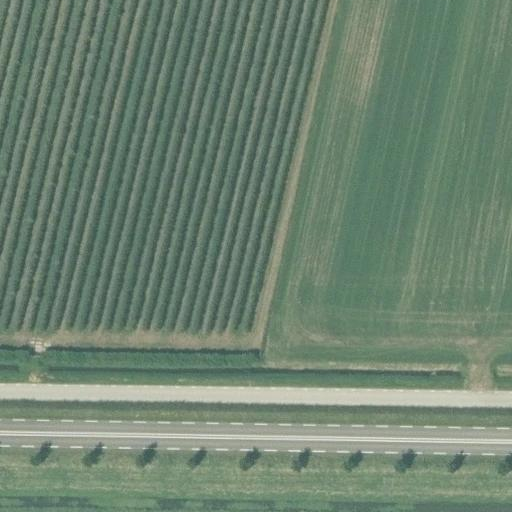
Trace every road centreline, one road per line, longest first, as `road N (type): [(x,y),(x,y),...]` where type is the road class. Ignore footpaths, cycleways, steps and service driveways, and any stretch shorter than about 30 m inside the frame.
road 1 (primary): [(511,435),(0,430)]
road 2 (unclassified): [(0,394),(511,398)]
